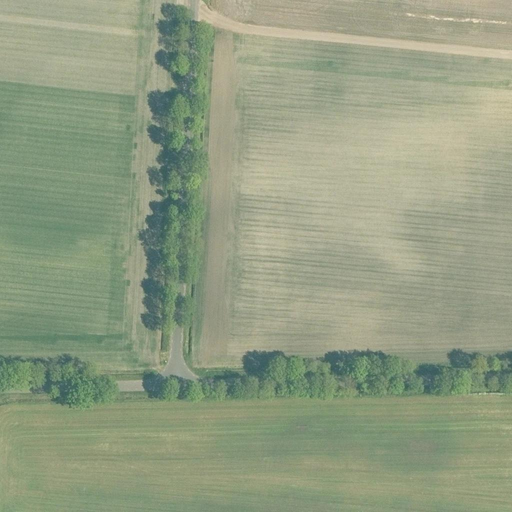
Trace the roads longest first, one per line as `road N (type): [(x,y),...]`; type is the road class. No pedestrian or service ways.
road 1 (unclassified): [(173,385),(193,0)]
road 2 (tertiary): [(173,385),(511,379)]
road 3 (track): [(192,20),(511,58)]
road 4 (tertiary): [(0,388),(173,385)]
